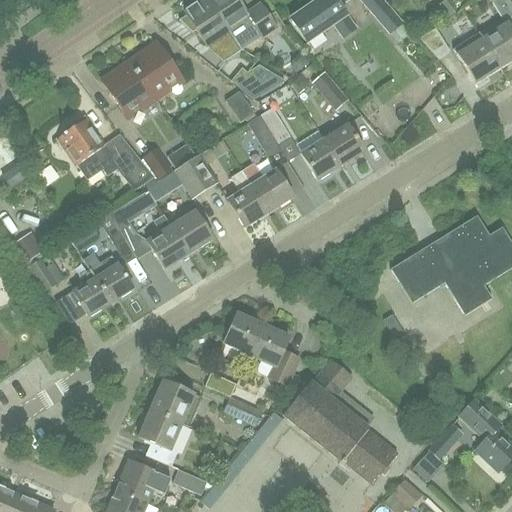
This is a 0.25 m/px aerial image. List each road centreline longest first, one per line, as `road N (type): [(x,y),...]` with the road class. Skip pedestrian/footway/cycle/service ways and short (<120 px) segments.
road 1 (residential): [(245,274),(511,102)]
road 2 (residential): [(146,337),(84,490),(0,455)]
road 3 (residential): [(0,428),(146,337)]
road 4 (tertiary): [(0,78),(115,0)]
